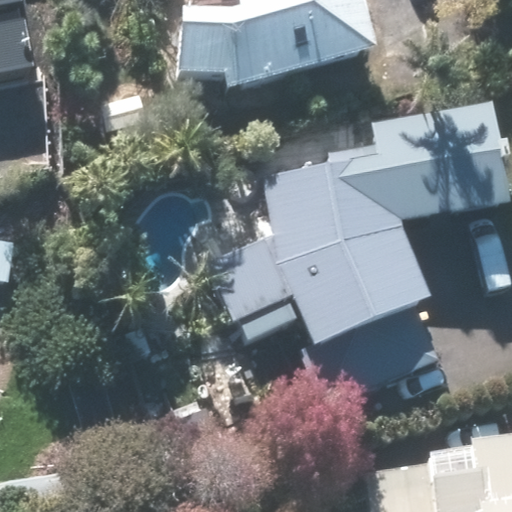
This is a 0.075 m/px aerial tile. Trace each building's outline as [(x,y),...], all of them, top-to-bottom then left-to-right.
[(0,0),(0,10),(18,7),(16,0),(0,0)] [(187,0),(182,78),(230,81),(234,94),(384,53),(370,0),(187,0)] [(272,176),(281,238),(208,269),(243,350),(310,322),(322,349),(299,358),(323,415),(441,366),(418,311),(438,303),(406,229),(511,213),(511,203),(498,110),(372,128),(376,153),(333,160),(334,166),(272,176)] [(0,292),(12,263),(0,257),(0,292)] [(511,511),(511,442),(480,446),(484,477),(439,483),(442,511),(511,511)]
